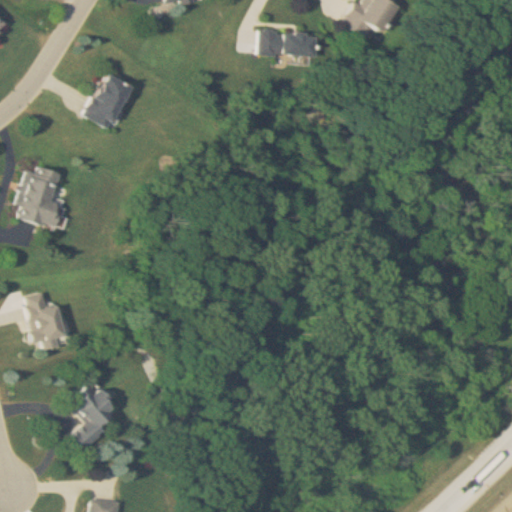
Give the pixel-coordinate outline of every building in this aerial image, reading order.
[(349,0),(334,24),(360,41),(385,0),(357,0),(355,4),(349,0)] [(0,38),(11,28),(0,16),(0,38)] [(310,34),(256,30),(254,55),(308,58),(310,34)] [(125,85),(99,71),(76,113),(102,127),(125,85)] [(22,164),(6,215),(51,229),(59,202),(46,198),(53,174),(22,164)] [(24,342),(34,340),(36,348),(53,345),(46,302),(38,304),(36,292),(16,296),(24,342)] [(110,415),(84,384),(60,404),(75,421),(56,437),(68,451),(110,415)]
